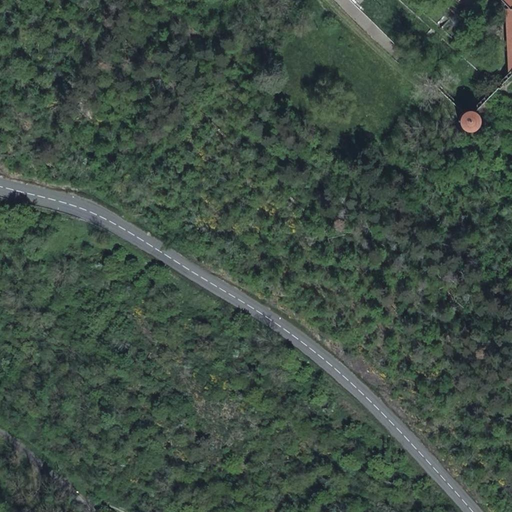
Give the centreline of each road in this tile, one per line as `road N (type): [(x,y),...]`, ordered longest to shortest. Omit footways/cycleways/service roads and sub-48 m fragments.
road 1 (secondary): [(0,186),(106,217),(297,337),(394,425),(472,511)]
road 2 (residential): [(0,429),(101,511)]
